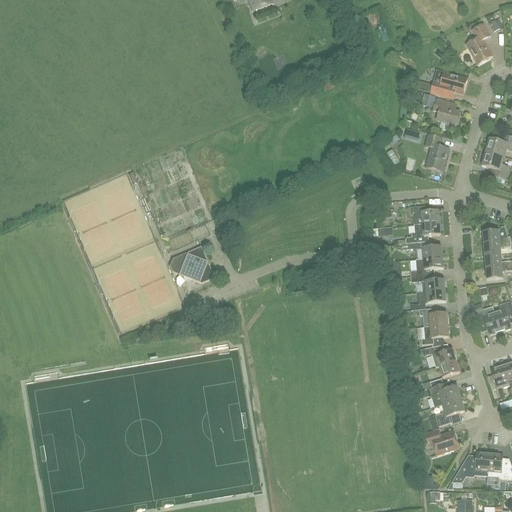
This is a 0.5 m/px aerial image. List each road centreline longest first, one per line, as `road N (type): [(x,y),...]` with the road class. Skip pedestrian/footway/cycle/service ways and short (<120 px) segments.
road 1 (residential): [(459,193),(366,200),(352,206),(348,246),(337,255),(273,267),(193,301)]
road 2 (residential): [(472,359),(454,217),(459,193)]
road 3 (residential): [(459,193),(491,78),(511,77)]
